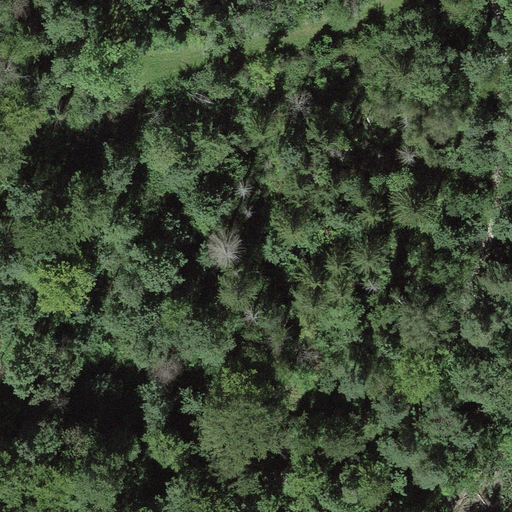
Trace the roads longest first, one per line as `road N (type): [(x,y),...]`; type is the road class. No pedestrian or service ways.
road 1 (track): [(126,0),(185,156),(296,374),(340,383),(385,356),(496,202)]
road 2 (track): [(499,0),(504,118),(496,202),(471,298),(446,355),(370,433),(263,491),(204,511)]
